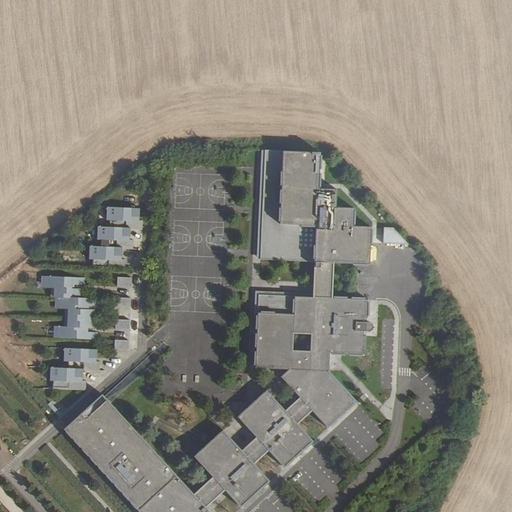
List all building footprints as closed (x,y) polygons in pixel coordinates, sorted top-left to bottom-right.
[(265,150),(261,258),(315,261),(334,262),(369,264),(370,226),(353,225),(353,207),(335,206),(336,189),(318,188),(319,152),(265,150)] [(91,269),(123,269),(123,260),(119,260),(119,249),(130,249),(130,240),(127,240),(127,229),(139,229),(139,220),(136,220),(136,208),(103,208),(103,221),(106,221),(106,229),(100,229),(100,240),(103,240),(103,248),(87,248),(87,261),(91,261),(91,269)] [(383,242),(407,243),(392,226),(383,227),(383,242)] [(313,297),(333,297),(334,262),(315,261),(313,297)] [(76,278),(45,278),(45,288),(51,288),(51,298),(58,298),(78,298),(79,289),(71,289),(71,286),(76,286),(76,278)] [(116,287),(130,287),(130,278),(116,278),(116,287)] [(368,321),(367,321),(364,321),(364,317),(367,317),(367,298),(333,297),(313,297),(259,295),(256,368),(293,369),(283,379),(302,399),(313,411),(327,426),(355,400),(329,371),(330,353),(366,355),(366,336),(364,336),(364,331),(367,331),(368,331),(369,331),(370,330),(371,329),(372,328),(372,327),(372,326),(372,325),(372,324),(371,323),(370,322),(369,321),(368,321)] [(66,308),(66,318),(94,319),(94,309),(85,309),(85,306),(91,306),(91,298),(78,298),(58,298),(58,308),(66,308)] [(115,307),(129,307),(130,298),(116,298),(115,307)] [(57,328),(57,339),(98,340),(99,332),(85,332),(85,328),(94,329),(94,319),(66,318),(66,328),(57,328)] [(115,329),(129,329),(129,321),(115,320),(115,329)] [(115,350),(129,350),(129,341),(115,341),(115,350)] [(97,362),(97,350),(65,349),(64,362),(68,362),(67,370),(51,370),(51,382),(54,382),(54,390),(86,391),(87,382),(83,382),(83,371),(100,372),(100,363),(97,362)] [(269,392),(240,419),(259,439),(269,451),(284,466),(312,440),(298,424),(288,413),(269,392)] [(90,423),(111,405),(102,396),(82,415),(90,423)] [(288,413),(298,424),(313,411),(302,399),(288,413)] [(51,402),(45,408),(55,418),(61,412),(51,402)] [(210,511),(207,509),(195,495),(111,405),(90,423),(82,415),(65,430),(140,511),(142,511),(158,497),(172,511),(210,511)] [(241,506),(269,480),(255,464),(244,453),(226,432),(197,459),(214,477),(227,491),(241,506)] [(244,453),(255,464),(269,451),(259,439),(244,453)] [(207,509),(227,491),(214,477),(195,495),(207,509)] [(142,511),(172,511),(158,497),(142,511)]
